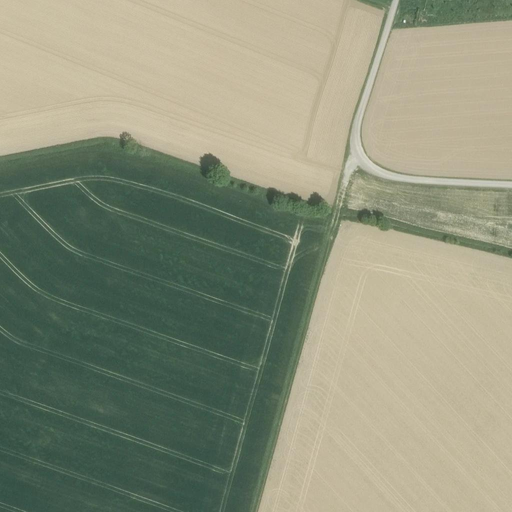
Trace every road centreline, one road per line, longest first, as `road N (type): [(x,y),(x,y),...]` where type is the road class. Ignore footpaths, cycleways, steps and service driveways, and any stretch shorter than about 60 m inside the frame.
road 1 (track): [(353,150),(257,511)]
road 2 (track): [(511,188),(392,178),(353,150),(360,100),(395,0)]
